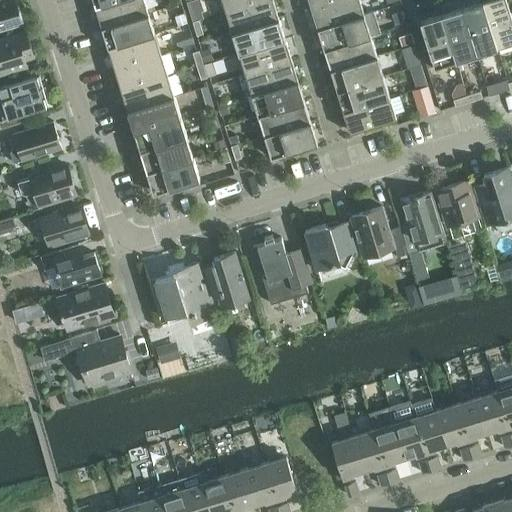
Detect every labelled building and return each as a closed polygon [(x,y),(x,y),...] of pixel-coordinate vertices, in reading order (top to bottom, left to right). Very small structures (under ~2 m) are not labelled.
[(0,0),(0,28),(23,21),(16,0),(0,0)] [(114,0),(95,6),(102,27),(148,12),(144,0),(114,0)] [(222,0),(226,11),(261,0),(222,0)] [(261,0),(226,11),(232,32),(279,17),(273,0),(261,0)] [(334,0),(311,7),(318,28),(364,13),(360,0),(334,0)] [(511,18),(506,0),(485,0),(483,1),(498,47),(511,42),(511,18)] [(483,1),(462,7),(477,54),(498,47),(483,1)] [(462,7),(442,14),(456,60),(477,54),(462,7)] [(102,27),(108,47),(155,33),(148,12),(102,27)] [(318,28),(324,48),(371,34),(364,13),(318,28)] [(456,60),(442,14),(420,20),(435,67),(456,60)] [(232,32),(239,52),(285,38),(279,17),(232,32)] [(193,21),(197,35),(203,33),(199,19),(193,21)] [(0,38),(0,74),(27,66),(25,59),(34,57),(26,31),(0,38)] [(108,47),(115,68),(161,54),(155,33),(108,47)] [(324,48),(331,69),(377,55),(371,34),(324,48)] [(239,52),(245,73),(292,59),(285,38),(239,52)] [(193,52),(197,65),(203,63),(199,50),(193,52)] [(115,68),(121,89),(168,74),(161,54),(115,68)] [(331,69),(337,90),(384,75),(377,55),(331,69)] [(245,73),(252,94),(298,79),(292,59),(245,73)] [(203,63),(197,65),(201,79),(207,77),(203,63)] [(121,89),(128,110),(174,95),(168,74),(121,89)] [(0,87),(0,91),(2,99),(0,99),(0,108),(3,120),(47,106),(44,96),(46,95),(40,75),(0,87)] [(337,90),(343,110),(390,96),(384,75),(337,90)] [(252,94),(258,114),(305,100),(298,79),(252,94)] [(486,86),(489,95),(506,90),(503,80),(486,86)] [(419,88),(423,99),(431,96),(427,85),(419,88)] [(481,91),(467,95),(469,101),(483,97),(481,91)] [(128,110),(134,130),(181,116),(174,95),(128,110)] [(469,101),(467,95),(453,99),(455,106),(469,101)] [(390,96),(343,110),(350,132),(397,118),(390,96)] [(258,114),(264,135),(311,121),(305,100),(258,114)] [(134,130),(140,151),(187,137),(181,116),(134,130)] [(14,134),(17,146),(13,147),(11,152),(14,162),(62,147),(54,121),(14,134)] [(311,121),(264,135),(271,157),(318,142),(311,121)] [(140,151),(147,172),(193,157),(187,137),(140,151)] [(231,145),(235,159),(242,157),(238,143),(231,145)] [(220,149),(224,162),(231,160),(227,147),(220,149)] [(193,157),(147,172),(153,193),(200,179),(193,157)] [(22,196),(35,192),(39,205),(76,193),(68,165),(17,180),(22,196)] [(511,215),(511,177),(508,166),(484,174),(486,182),(475,185),(486,223),(511,215)] [(479,216),(468,179),(436,189),(447,226),(479,216)] [(431,190),(401,200),(409,225),(401,228),(409,253),(418,279),(429,276),(421,249),(447,241),(431,190)] [(41,218),(50,246),(89,233),(80,206),(41,218)] [(389,229),(382,206),(351,215),(364,256),(394,246),(397,256),(409,253),(400,226),(389,229)] [(0,220),(0,233),(17,228),(13,217),(0,220)] [(305,229),(317,267),(335,262),(347,264),(358,249),(359,248),(350,220),(338,223),(335,229),(325,223),(305,229)] [(288,247),(302,244),(300,231),(286,233),(288,247)] [(257,244),(266,273),(262,275),(270,303),(308,292),(306,284),(312,282),(301,247),(286,252),(281,237),(257,244)] [(471,255),(465,257),(460,242),(449,246),(462,288),(473,285),(477,277),(471,255)] [(83,256),(80,244),(53,252),(52,251),(41,255),(45,268),(57,265),(57,267),(56,268),(57,271),(58,270),(63,286),(101,274),(95,252),(83,256)] [(218,294),(221,305),(249,297),(235,251),(214,258),(216,264),(204,267),(213,295),(218,294)] [(155,279),(167,316),(186,310),(188,316),(214,308),(200,262),(184,267),(185,270),(155,279)] [(114,315),(104,283),(58,297),(63,312),(61,312),(62,316),(64,315),(68,329),(114,315)] [(12,310),(16,321),(29,317),(26,306),(12,310)] [(45,360),(63,355),(78,350),(89,383),(131,370),(121,336),(101,342),(97,329),(41,347),(45,360)] [(177,337),(157,345),(163,361),(183,353),(177,337)] [(511,385),(497,390),(509,426),(511,424),(511,385)] [(497,390),(477,396),(487,431),(498,427),(498,429),(509,426),(497,390)] [(477,396),(456,403),(467,439),(478,435),(477,434),(487,431),(477,396)] [(456,403),(435,409),(446,443),(456,440),(457,442),(467,439),(456,403)] [(348,409),(330,413),(335,431),(352,427),(348,409)] [(435,409),(415,415),(426,452),(436,448),(436,447),(446,443),(435,409)] [(415,415),(394,422),(405,456),(415,453),(416,455),(426,452),(415,415)] [(394,422),(374,428),(385,464),(395,461),(395,459),(405,456),(394,422)] [(374,428),(353,435),(364,469),(374,466),(374,468),(385,464),(374,428)] [(511,444),(511,436),(511,432),(501,435),(505,446),(511,444)] [(364,469),(353,435),(332,441),(343,477),(354,474),(353,472),(364,469)] [(478,442),(469,445),(473,456),(482,454),(478,442)] [(473,456),(469,445),(460,448),(464,459),(473,456)] [(286,455),(265,462),(276,498),(286,495),(286,493),(297,490),(286,455)] [(437,455),(428,458),(431,469),(441,466),(437,455)] [(431,469),(428,458),(419,461),(422,472),(431,469)] [(265,462),(244,468),(255,503),(265,500),(265,501),(276,498),(265,462)] [(206,480),(202,481),(212,511),(230,511),(234,511),(223,475),(222,475),(219,466),(203,470),(206,480)] [(244,468),(223,475),(234,511),(245,508),(244,506),(255,503),(244,468)] [(396,468),(387,471),(390,482),(399,479),(396,468)] [(390,482),(387,471),(378,474),(381,485),(390,482)] [(212,511),(202,481),(182,488),(189,511),(212,511)] [(345,484),(349,495),(358,492),(355,481),(345,484)] [(189,511),(182,488),(162,494),(167,511),(189,511)] [(167,511),(162,494),(141,500),(144,511),(167,511)] [(504,497),(493,500),(496,511),(511,511),(511,496),(504,499),(504,497)] [(144,511),(141,500),(121,507),(122,511),(144,511)] [(496,511),(493,500),(483,503),(483,505),(472,508),(473,511),(496,511)] [(290,511),(287,502),(278,505),(280,511),(290,511)]
